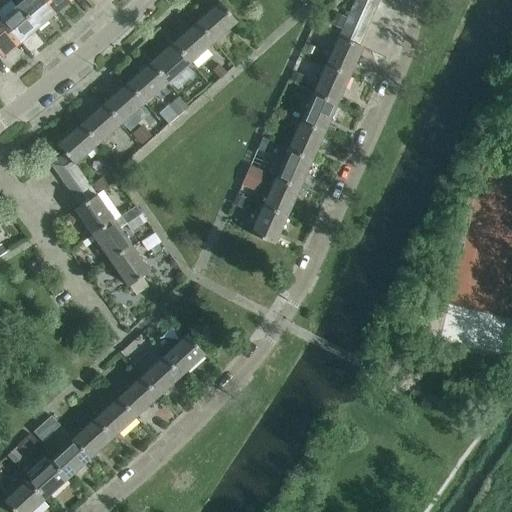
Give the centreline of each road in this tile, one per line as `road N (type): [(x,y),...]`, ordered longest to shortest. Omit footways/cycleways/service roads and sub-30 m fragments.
road 1 (residential): [(97,511),(233,387),(281,323),(407,54),(418,0)]
road 2 (tertiary): [(0,124),(138,0)]
road 3 (residential): [(90,312),(0,175)]
